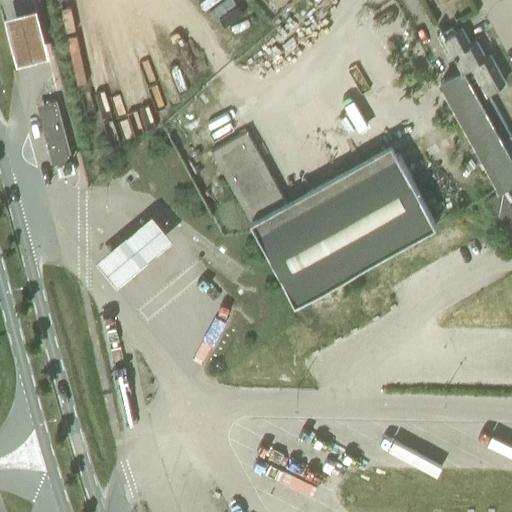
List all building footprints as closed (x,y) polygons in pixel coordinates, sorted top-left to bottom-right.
[(34,2),(2,10),(15,58),(47,50),(34,2)] [(511,180),(511,134),(488,91),(505,81),(494,61),(490,64),(476,39),(470,43),(461,26),(445,35),(464,68),(441,81),(501,187),(511,180)] [(81,34),(68,35),(73,79),(86,78),(81,34)] [(325,131),(364,102),(348,81),(310,110),(325,131)] [(52,110),(40,113),(53,160),(71,155),(72,157),(73,157),(57,98),(50,100),(52,110)] [(247,130),(212,149),(251,219),(252,219),(258,229),(257,230),(258,231),(296,301),(344,274),(437,222),(399,154),(293,213),(247,130)] [(409,168),(423,161),(413,141),(399,149),(409,168)] [(511,208),(503,189),(486,198),(504,232),(511,227),(511,208)] [(92,257),(114,282),(168,235),(147,211),(92,257)]
